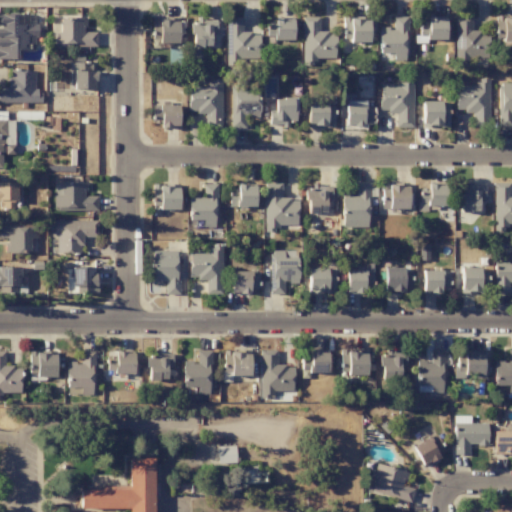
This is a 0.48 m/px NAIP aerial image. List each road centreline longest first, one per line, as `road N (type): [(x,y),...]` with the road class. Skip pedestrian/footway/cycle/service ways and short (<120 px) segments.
road 1 (residential): [(0,321),(511,323)]
road 2 (residential): [(131,155),(511,155)]
road 3 (residential): [(126,0),(132,323)]
